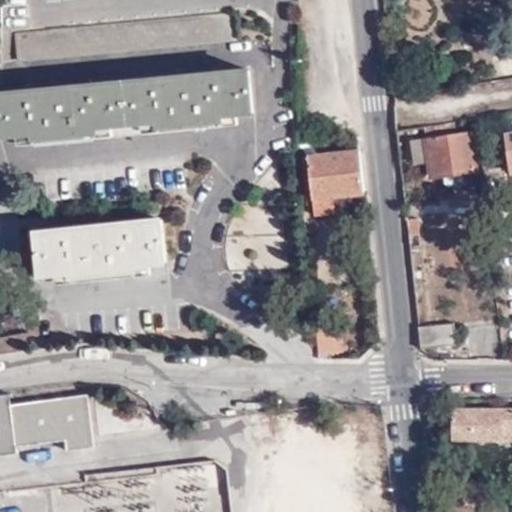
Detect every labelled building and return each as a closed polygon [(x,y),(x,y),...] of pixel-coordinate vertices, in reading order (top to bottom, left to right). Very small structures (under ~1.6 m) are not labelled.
[(237,12),(16,32),(18,59),(240,38),(237,12)] [(254,112),(250,70),(0,95),(0,107),(3,137),(35,135),(36,139),(98,133),(97,127),(160,122),(161,127),(222,120),(222,115),(254,112)] [(451,125),(427,128),(428,139),(432,162),(433,177),(478,170),(472,133),(453,135),(451,125)] [(432,162),(428,139),(413,141),(417,164),(432,162)] [(335,197),(366,194),(360,151),(304,158),(309,205),(315,204),(315,199),(335,197)] [(336,217),(335,197),(315,199),(315,204),(316,218),(336,217)] [(226,233),(229,271),(288,266),(285,231),(276,231),(274,210),(250,212),(252,231),(226,233)] [(419,219),(407,220),(410,248),(421,247),(419,219)] [(162,221),(35,232),(39,277),(72,274),(72,278),(133,273),(133,267),(165,264),(162,221)] [(317,325),(319,352),(346,350),(344,323),(317,325)] [(454,324),(419,327),(421,349),(457,345),(454,324)] [(89,394),(0,405),(0,456),(17,453),(17,446),(66,438),(67,450),(96,446),(89,394)] [(511,410),(430,411),(430,421),(453,422),(452,440),(502,440),(502,438),(502,427),(511,427),(511,410)] [(511,427),(502,427),(502,438),(511,438),(511,427)] [(87,491),(52,496),(54,511),(79,511),(124,504),(125,511),(227,511),(220,460),(85,479),(87,491)]
